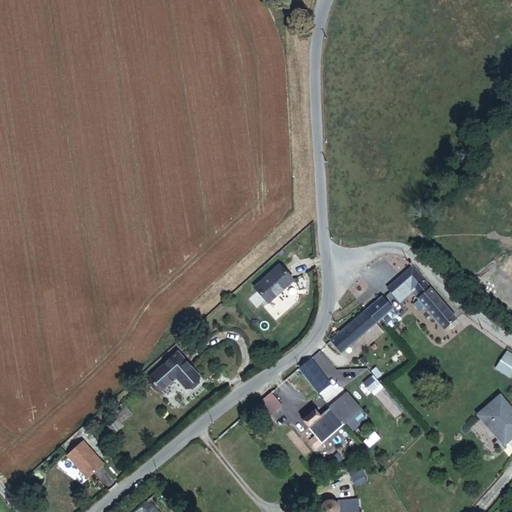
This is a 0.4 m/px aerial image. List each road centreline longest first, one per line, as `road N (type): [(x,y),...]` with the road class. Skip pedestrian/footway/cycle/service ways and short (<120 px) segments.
road 1 (unclassified): [(326,266),(314,56),(325,0)]
road 2 (unclassified): [(511,337),(454,300),(397,247),(326,266)]
road 3 (unclassified): [(200,424),(314,339),(328,299),(326,266)]
road 4 (unclassified): [(99,511),(200,424)]
